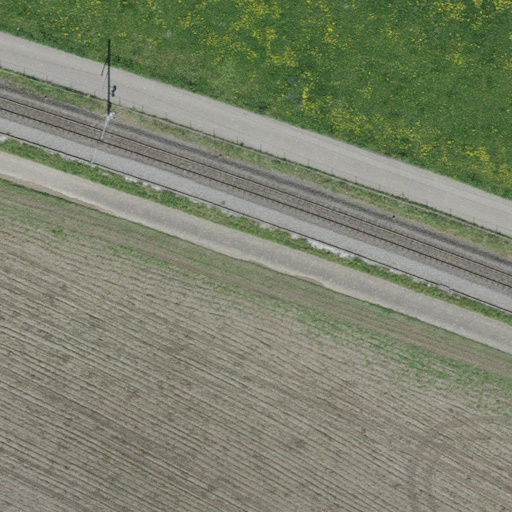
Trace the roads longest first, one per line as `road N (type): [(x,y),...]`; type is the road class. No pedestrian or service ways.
road 1 (track): [(511,352),(0,179)]
road 2 (track): [(511,230),(0,58)]
